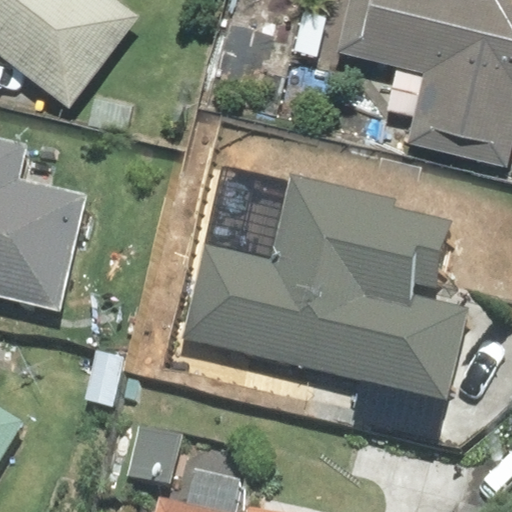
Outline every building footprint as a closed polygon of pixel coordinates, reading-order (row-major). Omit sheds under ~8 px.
[(138,0),(0,0),(0,40),(78,101),(150,9),(138,0)] [(511,0),(359,0),(349,43),(433,63),(416,136),(511,158),(511,0)] [(0,298),(80,317),(107,200),(40,185),(48,151),(0,140),(0,298)] [(219,248),(196,346),(465,408),(487,315),(457,308),(476,228),(416,214),(417,207),(306,181),(287,263),(219,248)] [(142,354),(101,351),(96,412),(138,416),(142,354)] [(0,499),(44,428),(0,401),(0,499)] [(206,413),(152,406),(142,481),(197,488),(206,413)] [(289,511),(267,507),(265,511),(222,511),(174,502),(171,511),(289,511)]
